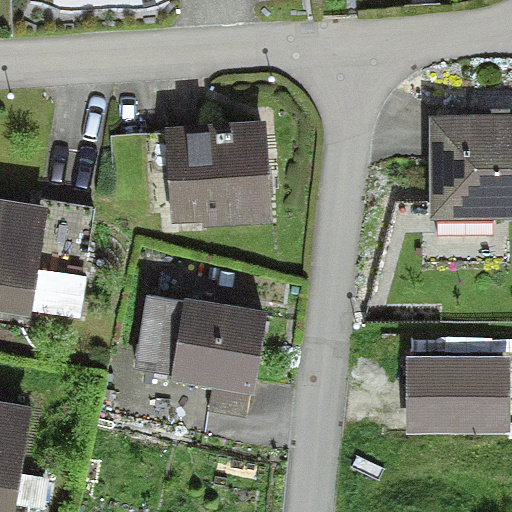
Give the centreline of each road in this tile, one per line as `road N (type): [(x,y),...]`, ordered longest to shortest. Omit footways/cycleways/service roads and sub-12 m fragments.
road 1 (residential): [(340,43),(343,196),(315,511)]
road 2 (residential): [(0,68),(340,43)]
road 3 (residential): [(340,43),(511,24)]
